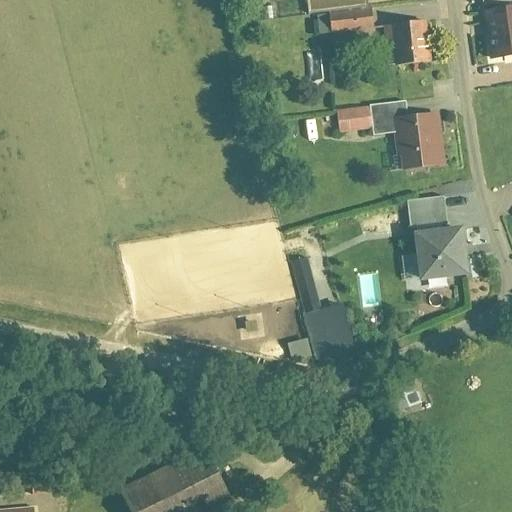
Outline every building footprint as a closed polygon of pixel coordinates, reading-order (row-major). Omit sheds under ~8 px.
[(336,11),(337,37),(380,35),(379,9),(336,11)] [(511,11),(487,15),(493,61),(511,58),(511,11)] [(389,29),(391,68),(435,66),(434,26),(389,29)] [(398,136),(399,171),(446,169),(445,119),(420,120),(420,104),(343,107),(344,137),(398,136)] [(459,231),(416,236),(421,280),(465,274),(459,231)] [(292,265),(305,314),(325,309),(311,260),(292,265)] [(203,446),(117,488),(128,511),(229,511),(234,510),(203,446)]
